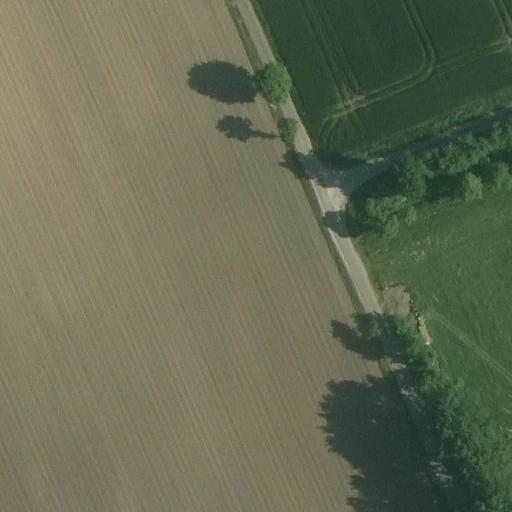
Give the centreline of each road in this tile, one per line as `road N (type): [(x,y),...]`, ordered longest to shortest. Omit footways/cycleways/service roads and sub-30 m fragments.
road 1 (unclassified): [(320,192),(459,511)]
road 2 (unclassified): [(239,0),(320,192)]
road 3 (unclassified): [(320,192),(511,115)]
